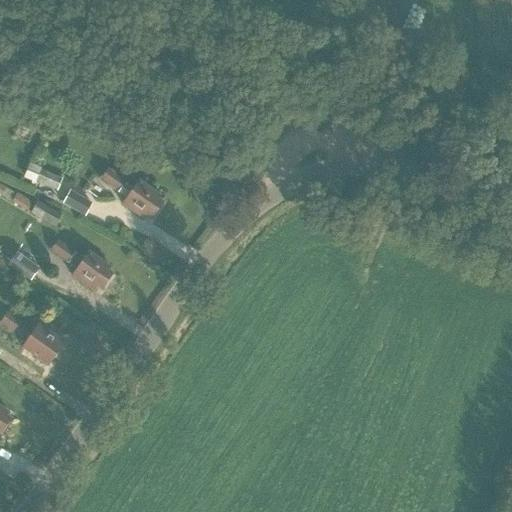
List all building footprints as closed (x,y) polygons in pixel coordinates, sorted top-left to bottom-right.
[(41,166),(34,178),(56,188),(62,176),(41,166)] [(157,199),(159,195),(139,182),(135,188),(108,170),(101,180),(127,198),(122,205),(142,219),(145,215),(150,218),(162,202),(157,199)] [(92,202),(69,189),(61,203),(84,216),(92,202)] [(61,214),(37,201),(31,212),(55,225),(61,214)] [(106,270),(109,267),(89,253),(85,260),(58,241),(51,251),(77,269),(72,276),(92,290),(95,286),(100,290),(111,274),(106,270)] [(39,267),(16,251),(7,264),(30,280),(39,267)] [(56,342),(59,339),(39,325),(33,334),(23,327),(25,324),(8,313),(1,323),(27,341),(22,348),(47,366),(61,345),(56,342)] [(61,425),(63,423),(47,402),(33,413),(52,437),(63,428),(61,425)] [(0,432),(10,419),(5,415),(7,412),(0,406),(0,432)]
